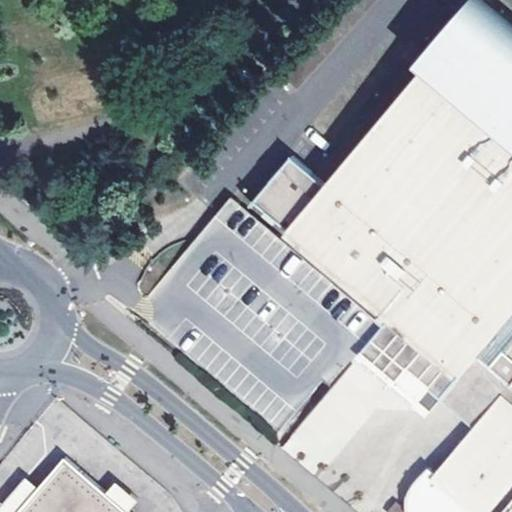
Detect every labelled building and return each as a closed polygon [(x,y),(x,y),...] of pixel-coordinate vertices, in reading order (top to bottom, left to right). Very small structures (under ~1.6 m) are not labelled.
[(463,21),(435,54),(464,79),(466,76),(474,84),(472,86),(499,109),(501,106),(510,112),(507,115),(511,119),(511,14),(495,0),(480,0),(477,5),(470,12),(466,17),(463,21)] [(383,324),(372,337),(378,341),(384,346),(395,355),(400,359),(407,364),(413,369),(419,374),(430,383),(436,387),(443,393),(457,405),(462,409),(471,417),(477,421),(437,468),(435,466),(433,464),(410,490),(410,496),(409,501),(410,507),(410,511),(511,511),(511,119),(507,115),(510,112),(501,106),(499,109),(472,86),(474,84),(466,76),(464,79),(435,54),(432,57),(353,151),(328,181),(318,173),(308,165),(293,153),(284,163),(255,198),(269,209),(266,212),(276,221),(279,217),(288,224),(300,235),(302,237),(299,240),(311,250),(314,247),(322,253),(337,266),(335,269),(345,279),(348,275),(371,294),(368,297),(380,307),(382,304),(384,305),(389,309),(393,312),(383,324)] [(435,403),(443,393),(436,387),(430,383),(419,374),(413,369),(407,364),(400,359),(395,355),(384,346),(378,341),(372,337),(365,346),(435,403)] [(352,360),(281,448),(328,486),(341,470),(348,476),(407,404),(352,360)] [(123,511),(64,460),(19,511),(123,511)]
